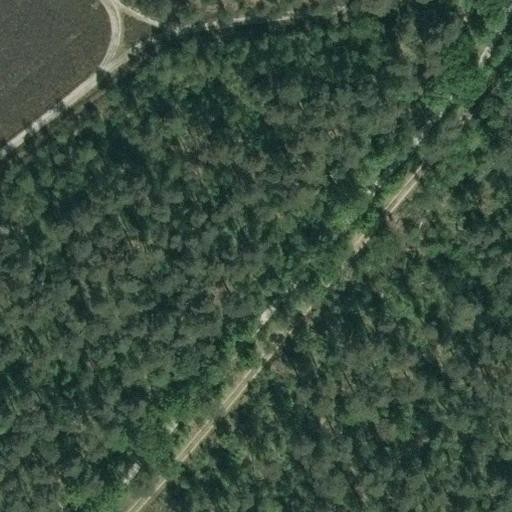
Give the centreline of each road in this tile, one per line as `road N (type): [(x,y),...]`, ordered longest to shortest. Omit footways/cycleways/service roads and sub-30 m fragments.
road 1 (track): [(128,511),(511,62)]
road 2 (track): [(141,31),(392,0)]
road 3 (track): [(109,0),(141,31),(0,152)]
